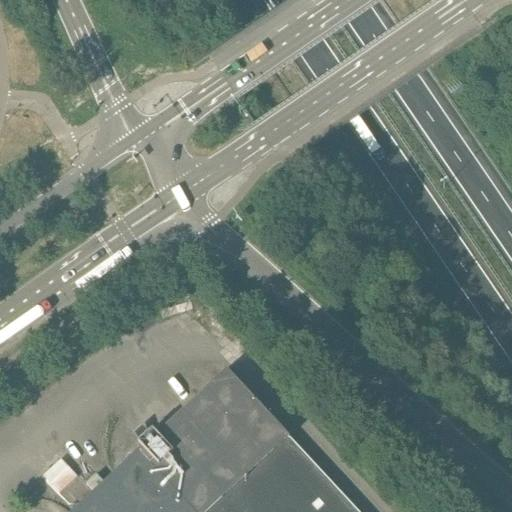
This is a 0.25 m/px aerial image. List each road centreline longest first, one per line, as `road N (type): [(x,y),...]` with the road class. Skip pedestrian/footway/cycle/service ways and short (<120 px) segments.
road 1 (trunk): [(186,197),(511,485)]
road 2 (trunk): [(274,0),(511,345)]
road 3 (secondary): [(186,197),(474,0)]
road 4 (trunk): [(511,238),(348,0)]
road 5 (secondary): [(343,0),(138,138)]
road 6 (tertiary): [(0,331),(186,197)]
road 7 (tertiary): [(138,138),(0,233)]
road 8 (trunk): [(65,0),(138,138)]
